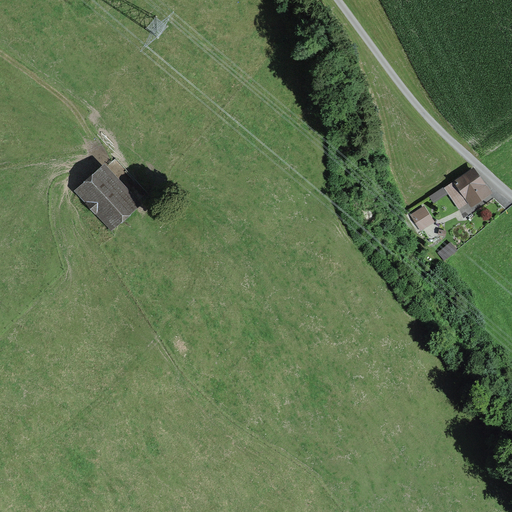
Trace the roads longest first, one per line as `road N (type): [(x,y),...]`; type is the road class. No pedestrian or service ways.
road 1 (residential): [(337,0),(417,107),(511,196)]
road 2 (track): [(96,148),(72,107),(0,53)]
